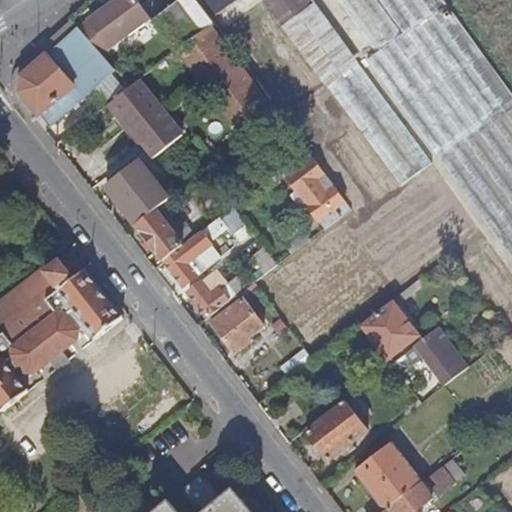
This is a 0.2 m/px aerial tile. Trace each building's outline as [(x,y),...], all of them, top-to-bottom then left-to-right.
[(151,19),(136,0),(117,0),(88,23),(110,51),(151,19)] [(233,127),(266,103),(212,31),(216,28),(194,0),(185,0),(154,23),(178,55),(233,127)] [(399,187),(431,163),(359,65),(362,64),(314,0),(259,0),(338,105),(393,179),(399,187)] [(511,95),(442,0),(338,0),(381,57),(378,59),(387,70),(379,76),(511,257),(511,95)] [(60,46),(78,30),(70,22),(53,38),(60,46)] [(52,128),(117,71),(78,30),(60,46),(23,78),(21,97),(38,118),(41,116),(52,128)] [(23,78),(60,46),(53,38),(15,75),(13,98),(33,123),(38,118),(21,97),(23,78)] [(180,137),(139,83),(110,104),(152,159),(180,137)] [(245,143),(265,127),(281,116),(269,100),(266,103),(233,127),(245,143)] [(362,203),(393,179),(338,105),(307,128),(362,203)] [(296,162),(308,153),(281,116),(265,127),(277,143),(281,140),(296,162)] [(334,211),(346,203),(314,161),(289,182),(297,193),(298,193),(311,209),(310,210),(319,222),(334,211)] [(140,164),(138,167),(107,190),(136,228),(165,265),(165,264),(185,249),(166,225),(179,214),(170,202),(140,164)] [(362,236),(397,285),(479,228),(444,178),(362,236)] [(367,211),(399,187),(393,179),(362,203),(367,211)] [(304,214),(310,210),(311,209),(298,193),(297,193),(291,198),(304,214)] [(326,231),(340,220),(334,211),(319,222),(326,231)] [(232,237),(245,227),(232,212),(220,222),(232,237)] [(299,252),(312,242),(299,224),(286,234),(294,245),(299,252)] [(193,264),(213,248),(203,234),(185,249),(165,264),(184,288),(205,272),(201,267),(197,269),(193,264)] [(279,267),(299,252),(294,245),(274,260),(279,267)] [(511,328),(511,274),(491,245),(461,265),(509,331),(511,328)] [(266,277),(268,275),(279,267),(274,260),(266,250),(253,260),(257,265),(266,277)] [(258,283),(266,277),(257,265),(249,271),(258,283)] [(125,323),(88,275),(75,285),(62,268),(0,315),(0,411),(4,416),(30,396),(9,367),(16,362),(31,382),(85,341),(70,321),(78,314),(100,342),(125,323)] [(220,292),(224,290),(214,276),(210,279),(220,292)] [(209,321),(230,305),(220,292),(210,279),(190,295),(209,321)] [(254,349),(269,337),(243,303),(213,326),(243,364),(257,353),(254,349)] [(394,306),(363,330),(389,363),(420,339),(394,306)] [(445,389),(470,370),(463,360),(455,366),(439,346),(447,340),(440,330),(410,353),(413,357),(418,353),(445,389)] [(455,366),(463,360),(447,340),(439,346),(455,366)] [(309,430),(335,409),(330,402),(303,422),(309,430)] [(368,434),(345,404),(306,434),(329,464),(347,450),(353,446),(368,434)] [(417,511),(511,439),(511,415),(422,485),(387,511),(417,511)] [(385,511),(387,511),(422,485),(392,445),(372,461),(376,466),(359,478),(385,511)] [(353,446),(347,450),(350,455),(356,450),(353,446)] [(359,478),(376,466),(372,461),(355,473),(359,478)] [(511,466),(497,478),(511,498),(511,466)] [(256,511),(238,490),(212,511),(179,511),(173,504),(162,511),(256,511)]
